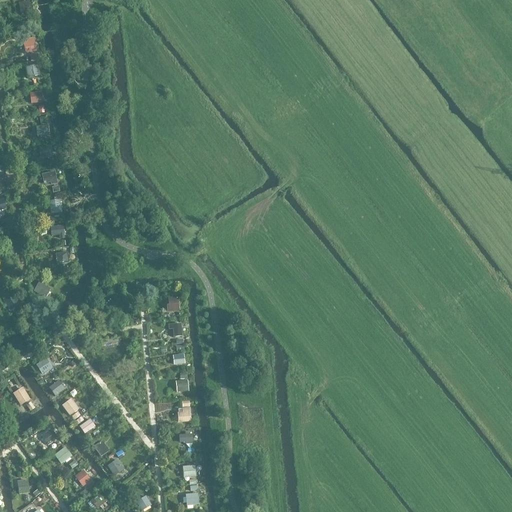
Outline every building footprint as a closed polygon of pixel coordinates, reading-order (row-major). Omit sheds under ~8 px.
[(27,0),(12,4),(16,18),(31,13),(27,0)] [(25,43),(25,52),(38,53),(38,44),(25,43)] [(40,64),(24,65),(25,81),(42,80),(40,64)] [(31,103),(44,102),(42,91),(30,92),(31,103)] [(48,126),(32,128),(33,141),(49,139),(48,126)] [(40,158),(53,158),(53,146),(40,146),(40,158)] [(52,170),(35,171),(36,185),(53,184),(52,170)] [(49,201),(51,214),(63,212),(61,199),(49,201)] [(67,225),(50,226),(51,240),(67,239),(67,225)] [(57,253),(58,269),(69,268),(68,252),(57,253)] [(41,281),(34,290),(45,298),(52,290),(41,281)] [(20,305),(13,295),(4,300),(11,311),(20,305)] [(166,305),(167,312),(178,310),(177,297),(168,298),(169,304),(166,305)] [(180,319),(167,321),(170,339),(183,338),(180,319)] [(174,364),(185,364),(185,354),(173,354),(174,364)] [(46,358),(36,365),(43,374),(53,367),(46,358)] [(56,396),(66,389),(59,380),(49,388),(56,396)] [(189,401),(188,380),(174,381),(175,402),(189,401)] [(30,400),(18,385),(7,393),(19,408),(30,400)] [(80,409),(68,395),(57,404),(69,418),(80,409)] [(183,408),(178,408),(178,422),(191,422),(191,401),(183,401),(183,408)] [(91,419),(80,425),(86,434),(96,427),(91,419)] [(48,448),(59,437),(49,428),(38,439),(48,448)] [(179,434),(180,443),(194,443),(193,434),(179,434)] [(101,456),(109,451),(103,441),(95,446),(101,456)] [(66,447),(54,455),(61,464),(73,456),(66,447)] [(127,468),(115,454),(103,464),(115,478),(127,468)] [(196,466),(183,466),(184,477),(196,477),(196,466)] [(85,469),(75,475),(82,487),(92,481),(85,469)] [(28,480),(18,480),(19,494),(29,493),(28,480)] [(106,499),(94,487),(83,497),(95,509),(106,499)] [(198,490),(182,491),(183,508),(199,507),(198,490)] [(146,496),(136,502),(142,511),(151,505),(146,496)]
